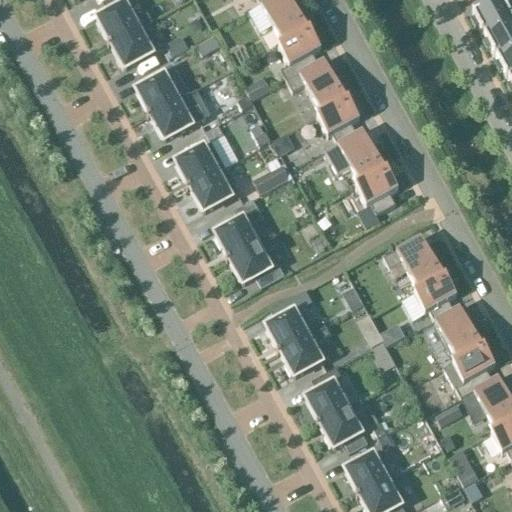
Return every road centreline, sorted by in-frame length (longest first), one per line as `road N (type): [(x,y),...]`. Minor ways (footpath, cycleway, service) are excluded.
road 1 (residential): [(274,511),(0,13)]
road 2 (residential): [(511,333),(329,0)]
road 3 (residential): [(511,152),(428,0)]
road 4 (residential): [(75,511),(0,373)]
